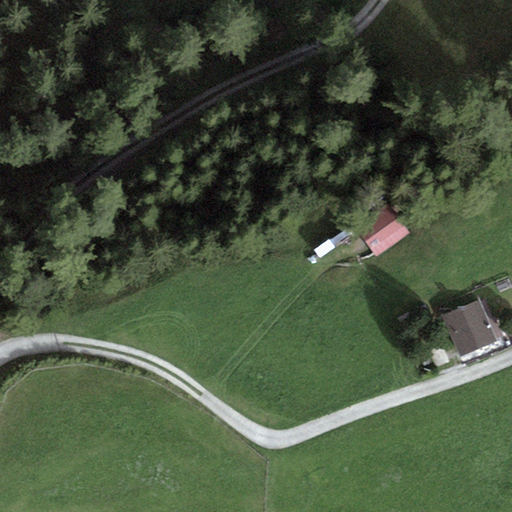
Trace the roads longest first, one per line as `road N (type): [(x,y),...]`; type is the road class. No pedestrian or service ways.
road 1 (track): [(511,357),(276,440),(149,362),(84,344),(24,344),(0,354)]
road 2 (track): [(0,266),(51,205),(131,142),(326,40),(376,0)]
